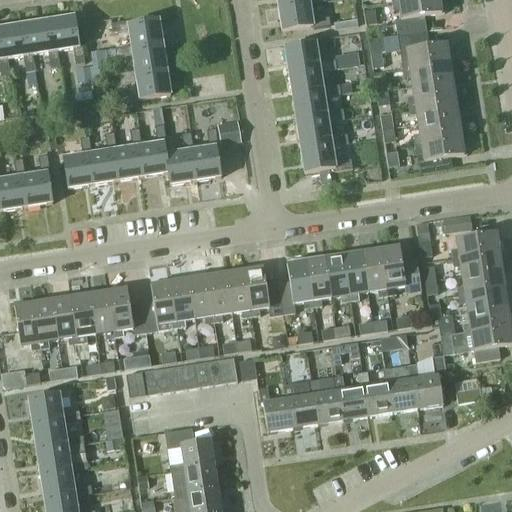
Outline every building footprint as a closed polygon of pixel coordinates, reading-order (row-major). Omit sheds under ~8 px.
[(400,23),(403,36),(425,33),(423,20),(443,17),(442,9),(438,10),(436,0),(421,0),(391,5),(392,13),(399,12),(400,23)] [(311,22),(309,8),(308,3),(278,8),(282,33),(311,28),(312,31),(329,28),(327,20),(311,22)] [(376,26),(374,13),(363,14),(365,28),(376,26)] [(53,54),(57,54),(73,51),(75,67),(84,66),(82,49),(78,49),(74,20),(49,24),(53,54)] [(132,52),(162,47),(158,22),(129,27),(128,24),(111,27),(112,36),(129,33),(131,49),(132,52)] [(358,30),(357,22),(334,24),(335,33),(358,30)] [(53,54),(49,24),(23,27),(28,58),(32,57),(47,55),(50,71),(59,70),(57,54),(53,54)] [(28,58),(23,27),(0,31),(0,41),(3,61),(7,61),(23,58),(25,75),(34,73),(32,57),(28,58)] [(425,33),(403,36),(405,52),(407,63),(400,64),(401,72),(447,65),(445,54),(449,53),(448,46),(428,49),(425,33)] [(3,61),(0,41),(0,77),(0,79),(10,77),(7,61),(3,61)] [(318,71),(319,75),(335,72),(334,66),(334,63),(317,66),(314,46),(284,51),(288,76),(318,71)] [(136,77),(167,72),(162,47),(132,52),(131,49),(115,51),(116,60),(117,62),(133,59),(135,72),(136,77)] [(357,55),(347,57),(349,68),(359,67),(357,55)] [(382,69),(380,55),(369,57),(371,71),(382,69)] [(447,65),(401,72),(402,81),(409,80),(411,90),(453,83),(452,77),(448,77),(447,65)] [(90,70),(79,72),(81,86),(92,84),(92,83),(90,70)] [(318,71),(288,76),(292,101),(323,96),(323,100),(339,98),(337,88),(321,90),(319,75),(318,71)] [(171,97),(167,72),(136,77),(135,72),(119,75),(119,78),(113,79),(115,86),(137,83),(140,102),(171,97)] [(34,73),(25,75),(28,88),(37,87),(34,73)] [(375,95),(386,93),(384,80),(372,82),(375,95)] [(454,90),(453,83),(411,90),(412,99),(406,100),(407,109),(453,102),(451,91),(454,90)] [(388,106),(386,93),(375,95),(377,108),(388,106)] [(323,96),(292,101),(296,126),(326,121),(327,124),(342,122),(341,112),(326,115),(323,100),(323,96)] [(415,117),(417,127),(459,121),(458,114),(454,115),(453,102),(407,109),(409,118),(415,117)] [(137,149),(142,180),(167,176),(165,158),(163,147),(167,147),(162,113),(153,115),(155,131),(158,146),(141,149),(137,149)] [(378,118),(380,132),(392,131),(390,117),(378,118)] [(326,121),(296,126),(300,151),(330,146),(331,149),(346,147),(344,137),(329,139),(327,124),(326,121)] [(413,147),(458,140),(456,128),(460,127),(459,121),(417,127),(418,136),(411,137),(413,147)] [(237,126),(216,130),(220,152),(240,148),(237,126)] [(394,144),(392,131),(380,132),(382,145),(394,144)] [(112,153),(117,184),(142,180),(137,149),(141,149),(139,133),(130,135),(132,150),(116,153),(112,153)] [(190,154),(195,184),(221,180),(216,151),(219,151),(216,133),(207,135),(210,151),(194,154),(190,154)] [(87,157),(92,188),(117,184),(112,153),(116,153),(114,137),(105,138),(108,154),(92,156),(87,157)] [(185,155),(165,158),(167,176),(169,188),(195,184),(190,154),(194,154),(191,137),(182,139),(185,155)] [(460,152),(458,140),(413,147),(414,156),(421,155),(422,164),(464,158),(463,152),(460,152)] [(87,157),(92,156),(89,141),(80,142),(82,158),(62,161),(67,192),(92,188),(87,157)] [(330,146),(300,151),(304,176),(334,171),(334,174),(350,172),(349,162),(333,165),(331,149),(330,146)] [(398,168),(396,154),(384,156),(385,170),(398,168)] [(22,180),(26,211),(51,207),(47,177),(50,176),(47,159),(38,161),(41,177),(25,180),(22,180)] [(0,183),(0,206),(1,214),(26,211),(22,180),(25,180),(22,163),(13,164),(16,181),(0,183)] [(472,234),(470,218),(443,223),(445,238),(472,234)] [(427,226),(416,227),(419,246),(430,245),(427,226)] [(449,254),(450,262),(496,255),(494,242),(497,242),(496,235),(454,242),(456,253),(449,254)] [(430,260),(428,246),(417,248),(420,262),(430,260)] [(391,252),(379,254),(386,300),(395,299),(394,292),(403,291),(405,290),(406,297),(421,294),(416,264),(400,266),(400,262),(397,248),(390,249),(391,252)] [(377,302),(386,300),(379,254),(367,256),(366,253),(359,254),(366,296),(376,295),(377,302)] [(354,258),(341,260),(349,306),(350,306),(351,315),(359,314),(357,298),(366,296),(359,254),(354,255),(354,258)] [(496,255),(450,262),(452,271),(458,270),(460,280),(502,273),(501,266),(498,267),(496,255)] [(329,258),(323,259),(330,302),(339,301),(340,308),(349,306),(341,260),(330,262),(329,258)] [(317,264),(304,266),(312,312),(321,311),(320,304),(330,302),(323,259),(317,260),(317,264)] [(304,313),(312,312),(304,266),(293,267),(293,264),(285,265),(289,286),(277,288),(282,319),(295,317),(293,308),(302,306),(304,313)] [(269,321),(282,319),(277,288),(265,290),(262,269),(255,270),(256,274),(244,276),(251,321),(259,320),(258,313),(267,312),(269,321)] [(423,285),(434,284),(432,271),(421,272),(423,285)] [(503,279),(502,273),(460,280),(462,290),(455,291),(456,299),(502,292),(500,279),(503,279)] [(231,274),(224,275),(231,318),(241,316),(242,323),(251,321),(244,276),(232,278),(231,274)] [(219,279),(206,281),(214,327),(222,326),(221,319),(231,318),(224,275),(218,276),(219,279)] [(194,279),(187,281),(194,323),(203,322),(204,328),(214,327),(206,281),(195,283),(194,279)] [(182,285),(169,287),(176,333),(185,331),(184,325),(194,323),(187,281),(181,281),(182,285)] [(436,297),(434,284),(423,285),(426,299),(436,297)] [(176,333),(169,287),(157,289),(157,285),(150,286),(153,307),(141,310),(145,336),(157,334),(156,329),(166,328),(167,334),(176,333)] [(120,295),(107,297),(115,343),(125,341),(124,334),(133,333),(134,338),(145,336),(141,310),(130,311),(126,290),(119,291),(120,295)] [(465,307),(466,316),(508,310),(507,304),(504,304),(502,292),(456,299),(458,308),(465,307)] [(88,296),(95,338),(104,337),(105,344),(115,343),(107,297),(95,299),(95,295),(88,296)] [(86,340),(95,338),(88,296),(83,297),(83,301),(71,303),(78,348),(87,347),(86,340)] [(52,302),(58,344),(68,343),(69,350),(78,348),(71,303),(59,305),(58,301),(52,302)] [(46,306),(34,308),(41,354),(49,353),(48,346),(58,344),(52,302),(45,303),(46,306)] [(41,354),(34,308),(21,310),(20,307),(14,308),(20,350),(30,348),(31,355),(41,354)] [(427,309),(429,322),(439,320),(440,320),(438,307),(427,309)] [(509,316),(508,310),(466,316),(468,327),(461,328),(462,336),(508,329),(506,316),(509,316)] [(450,319),(440,320),(439,320),(441,334),(453,332),(450,319)] [(411,331),(409,320),(396,322),(397,333),(411,331)] [(385,324),(371,326),(373,337),(387,335),(385,324)] [(360,339),(373,337),(371,326),(359,328),(360,339)] [(511,340),(510,341),(508,329),(462,336),(440,339),(441,345),(443,359),(453,357),(452,351),(465,349),(465,345),(471,344),(475,367),(499,363),(497,350),(511,347),(511,340)] [(348,330),(335,332),(336,342),(350,340),(348,330)] [(323,344),(336,342),(335,332),(322,334),(323,344)] [(312,346),(311,335),(297,337),(299,348),(312,346)] [(274,352),(287,350),(285,338),(272,340),(274,352)] [(383,354),(397,352),(395,339),(381,341),(383,354)] [(249,342),(236,345),(238,356),(251,354),(249,342)] [(238,356),(236,345),(222,347),(224,358),(238,356)] [(212,348),(199,350),(200,361),(213,359),(212,348)] [(332,350),(333,358),(344,356),(343,348),(332,350)] [(200,361),(199,350),(185,352),(186,363),(200,361)] [(176,365),(174,354),(161,356),(163,367),(176,365)] [(151,369),(149,358),(124,363),(126,373),(151,369)] [(447,380),(443,359),(431,361),(434,379),(419,382),(416,367),(407,369),(410,383),(412,383),(416,413),(442,409),(438,381),(447,380)] [(233,362),(206,366),(210,389),(236,385),(233,362)] [(257,382),(253,363),(238,365),(241,385),(257,382)] [(113,364),(100,366),(101,377),(115,375),(113,364)] [(88,379),(101,377),(100,366),(86,368),(88,379)] [(193,368),(197,391),(210,389),(206,366),(193,368)] [(180,370),(184,394),(197,391),(193,368),(180,370)] [(382,373),(385,387),(387,387),(392,417),(416,413),(412,383),(410,383),(407,369),(398,371),(392,372),(382,373)] [(76,370),(62,372),(64,383),(78,380),(76,370)] [(167,372),(171,396),(184,394),(180,370),(167,372)] [(64,383),(62,372),(49,375),(50,385),(64,383)] [(155,374),(158,398),(171,396),(167,372),(155,374)] [(141,377),(145,400),(158,398),(155,374),(141,377)] [(40,387),(39,376),(25,378),(26,389),(40,387)] [(367,421),(392,417),(387,387),(385,387),(369,390),(367,376),(358,377),(361,391),(363,391),(367,421)] [(129,402),(145,400),(141,377),(125,379),(129,402)] [(113,380),(105,381),(107,393),(115,392),(113,380)] [(342,380),(333,381),(335,395),(337,395),(342,425),(367,421),(363,391),(361,391),(344,394),(342,380)] [(318,429),(342,425),(337,395),(335,395),(333,381),(308,385),(310,399),(313,399),(318,429)] [(83,400),(97,396),(94,384),(79,388),(83,400)] [(283,389),(285,403),(288,403),(292,433),(318,429),(313,399),(310,399),(308,385),(299,386),(292,387),(283,389)] [(288,403),(285,403),(270,406),(267,392),(258,393),(260,408),(262,407),(267,437),(292,433),(288,403)] [(470,394),(456,396),(458,407),(472,404),(470,394)] [(28,402),(32,427),(63,422),(63,426),(80,423),(78,414),(62,417),(59,397),(28,402)] [(106,400),(102,405),(104,412),(115,410),(113,399),(106,400)] [(63,422),(32,427),(36,452),(66,447),(67,451),(83,449),(82,439),(66,442),(63,426),(63,422)] [(191,432),(164,436),(166,453),(180,450),(182,467),(169,469),(170,477),(184,475),(183,473),(213,468),(210,443),(194,445),(191,432)] [(122,442),(108,444),(110,455),(123,452),(122,442)] [(36,452),(40,477),(70,472),(71,475),(87,473),(85,464),(69,466),(67,451),(66,447),(36,452)] [(184,475),(170,477),(173,493),(174,502),(188,500),(187,497),(217,493),(213,468),(183,473),(184,475)] [(73,491),(71,475),(70,472),(40,477),(44,502),(75,497),(75,500),(91,498),(89,489),(73,491)] [(139,491),(149,490),(147,478),(137,479),(139,491)] [(121,492),(132,491),(131,482),(120,484),(121,492)] [(189,511),(220,511),(217,493),(187,497),(188,500),(189,511)] [(75,497),(44,502),(45,511),(77,511),(75,500),(75,497)] [(154,511),(153,503),(141,505),(142,511),(154,511)]
